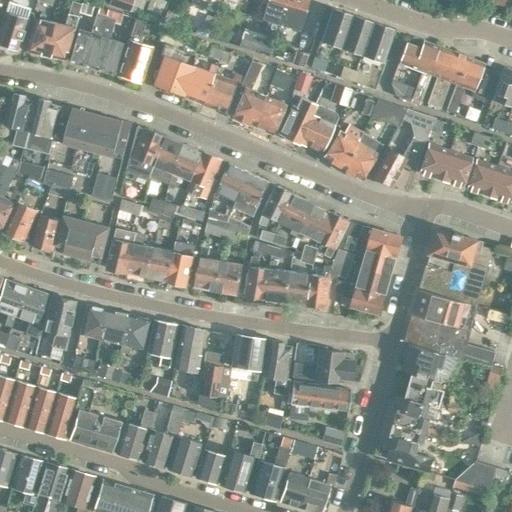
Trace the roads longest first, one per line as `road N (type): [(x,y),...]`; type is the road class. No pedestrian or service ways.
road 1 (residential): [(0,72),(84,88),(385,203),(427,206)]
road 2 (residential): [(393,338),(133,300),(0,258)]
road 3 (residential): [(0,439),(253,511)]
road 4 (residential): [(340,511),(393,338)]
road 5 (residential): [(511,38),(439,29),(356,0)]
road 6 (residential): [(393,338),(427,206)]
